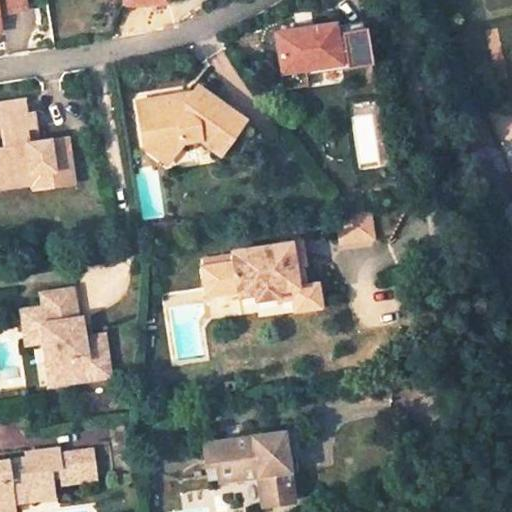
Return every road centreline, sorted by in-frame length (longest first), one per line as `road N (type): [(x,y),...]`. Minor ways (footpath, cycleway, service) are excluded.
road 1 (residential): [(420,511),(436,333),(430,182),(394,0)]
road 2 (residential): [(0,282),(123,261),(128,243),(96,51)]
road 3 (residential): [(431,0),(511,245)]
road 4 (residential): [(96,51),(181,36),(254,0)]
